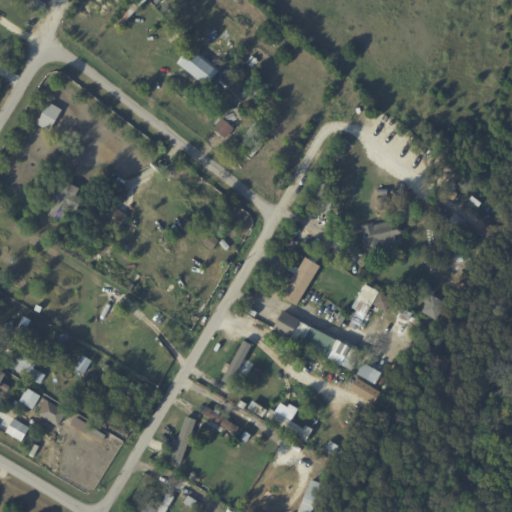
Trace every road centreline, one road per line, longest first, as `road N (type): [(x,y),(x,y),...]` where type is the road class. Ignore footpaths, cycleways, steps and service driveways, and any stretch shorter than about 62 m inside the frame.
road 1 (residential): [(0,132),(37,70),(52,58),(71,63),(273,218)]
road 2 (residential): [(104,511),(273,218)]
